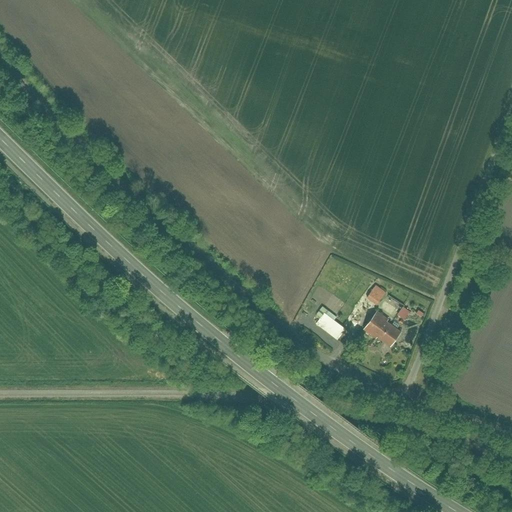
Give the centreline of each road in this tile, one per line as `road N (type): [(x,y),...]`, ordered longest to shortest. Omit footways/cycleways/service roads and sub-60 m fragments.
road 1 (residential): [(0,67),(105,181),(254,313),(319,358),(511,437)]
road 2 (primary): [(464,511),(235,350),(0,135)]
road 3 (track): [(398,393),(511,106)]
